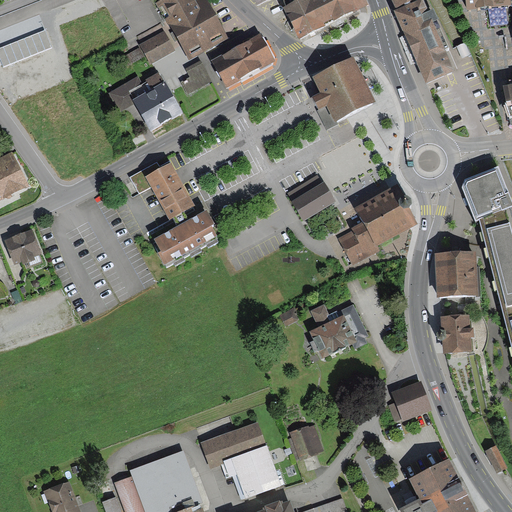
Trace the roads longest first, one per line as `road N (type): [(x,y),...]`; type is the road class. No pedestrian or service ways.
road 1 (tertiary): [(59,198),(309,65)]
road 2 (residential): [(425,353),(405,362),(330,475),(301,493)]
road 3 (primary): [(425,353),(467,455),(505,511)]
road 4 (primary): [(434,184),(419,277),(425,353)]
